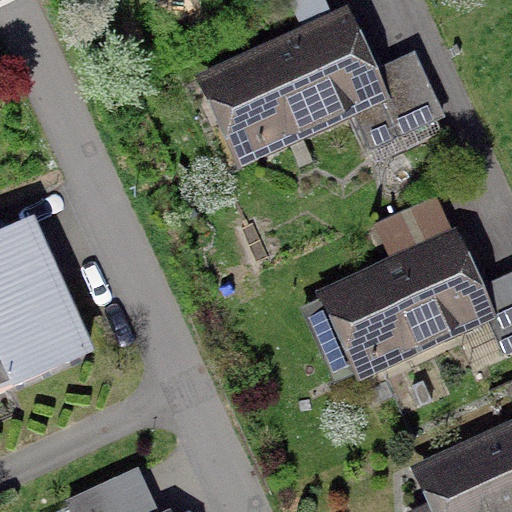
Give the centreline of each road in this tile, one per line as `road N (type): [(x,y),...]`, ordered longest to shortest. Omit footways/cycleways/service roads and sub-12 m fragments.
road 1 (residential): [(2,0),(234,511)]
road 2 (residential): [(511,236),(403,0)]
